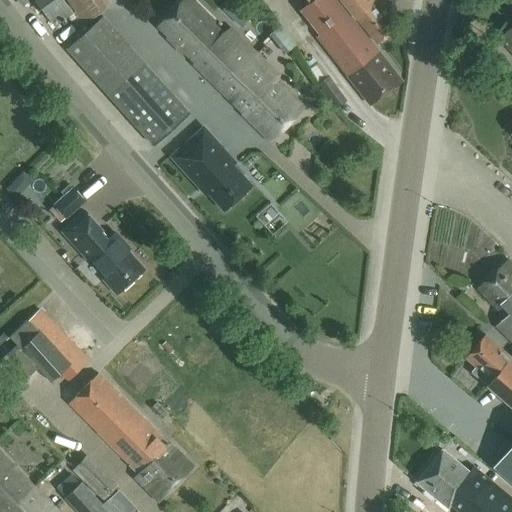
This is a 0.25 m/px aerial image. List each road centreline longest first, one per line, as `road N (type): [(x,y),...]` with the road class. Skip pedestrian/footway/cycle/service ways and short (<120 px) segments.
road 1 (tertiary): [(384,375),(332,365),(293,344),(76,99),(0,0)]
road 2 (tertiary): [(384,375),(436,0)]
road 3 (unknown): [(398,259),(264,151),(129,17)]
road 4 (unknown): [(414,136),(352,111),(275,0)]
road 5 (tertiary): [(370,511),(384,375)]
